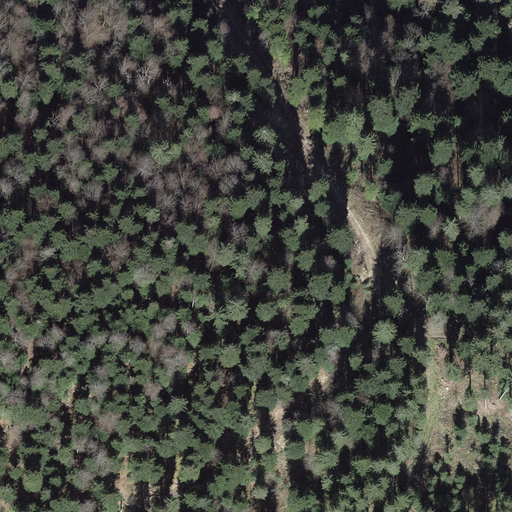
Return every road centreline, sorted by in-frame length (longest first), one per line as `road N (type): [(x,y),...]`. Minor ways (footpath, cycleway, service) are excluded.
road 1 (track): [(219,0),(347,207),(368,263),(367,325),(350,361),(304,409),(148,511)]
road 2 (track): [(86,0),(159,94),(285,223),(370,292)]
